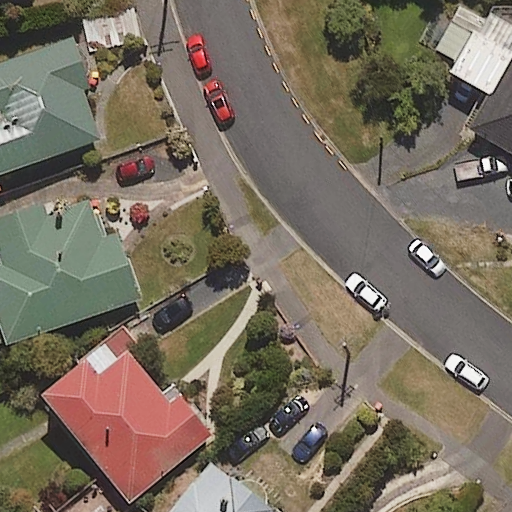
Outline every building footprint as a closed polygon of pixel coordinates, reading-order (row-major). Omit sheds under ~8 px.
[(511,47),(478,30),(453,78),(486,95),(468,131),(511,153),(511,47)] [(90,88),(75,40),(0,63),(0,168),(97,138),(82,90),(90,88)] [(67,227),(57,197),(0,216),(0,321),(8,344),(140,298),(111,212),(67,227)] [(179,393),(170,401),(123,344),(97,366),(89,357),(42,396),(129,501),(211,432),(179,393)] [(300,467),(329,432),(303,412),(275,447),(300,467)] [(278,511),(212,460),(171,511),(278,511)]
